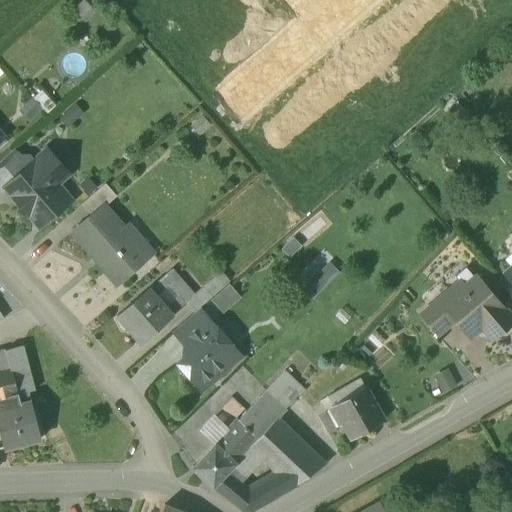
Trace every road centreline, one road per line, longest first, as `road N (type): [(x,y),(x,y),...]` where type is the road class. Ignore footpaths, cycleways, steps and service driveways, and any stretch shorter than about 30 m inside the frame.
road 1 (residential): [(0,269),(138,415),(150,444),(151,489)]
road 2 (unclassified): [(511,396),(312,511)]
road 3 (unclassified): [(151,489),(0,489)]
